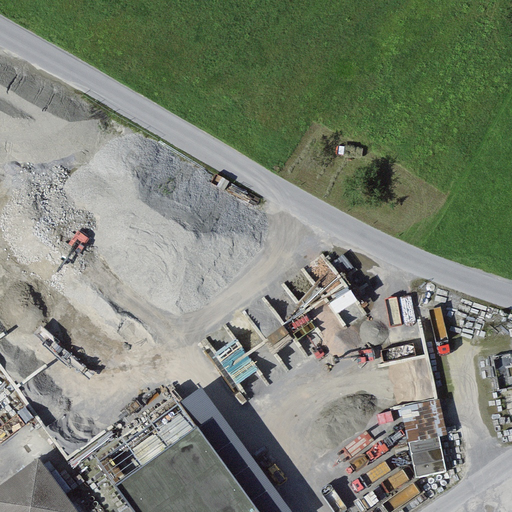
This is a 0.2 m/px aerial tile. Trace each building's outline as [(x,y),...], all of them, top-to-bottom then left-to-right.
[(291,278),(324,343),(344,333),(334,314),(325,296),(342,288),(334,273),(335,273),(328,259),(291,278)] [(263,295),(208,339),(240,378),(295,335),(263,295)] [(38,369),(45,380),(29,390),(43,413),(108,372),(86,338),(38,369)] [(95,462),(130,511),(283,511),(197,390),(95,462)] [(438,403),(408,406),(414,475),(444,472),(438,403)] [(0,491),(0,511),(72,511),(39,464),(0,491)]
